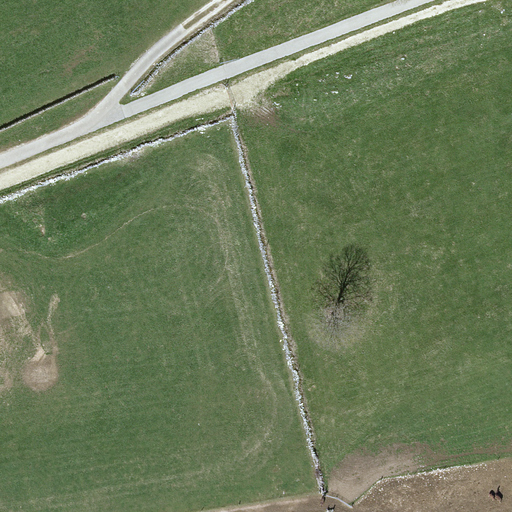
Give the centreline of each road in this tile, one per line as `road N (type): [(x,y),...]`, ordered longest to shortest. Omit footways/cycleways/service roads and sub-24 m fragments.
road 1 (track): [(0,163),(434,0)]
road 2 (track): [(231,0),(145,70),(109,120)]
